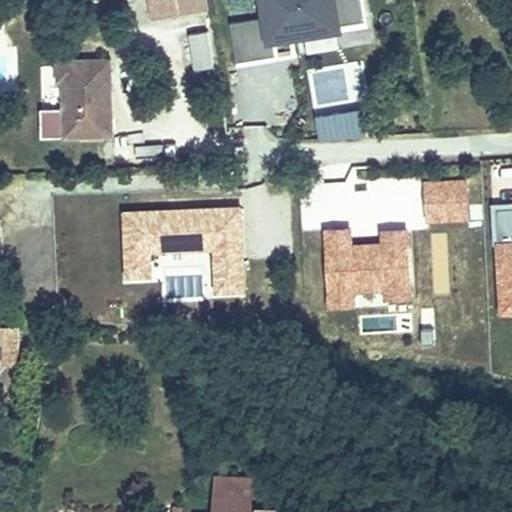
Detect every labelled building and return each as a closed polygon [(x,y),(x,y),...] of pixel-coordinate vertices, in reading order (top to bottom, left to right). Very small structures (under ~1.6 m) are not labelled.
[(148,0),(151,17),(178,12),(175,0),(148,0)] [(175,0),(178,12),(208,7),(206,0),(175,0)] [(229,22),(236,63),(274,57),(271,36),(364,20),(360,0),(266,0),(269,16),(229,22)] [(192,71),(212,69),(209,32),(189,34),(192,71)] [(107,59),(55,61),(56,81),(60,81),(62,109),(65,109),(66,137),(111,135),(108,86),(103,86),(102,72),(108,72),(107,59)] [(205,291),(243,290),(242,208),(123,209),(124,283),(164,282),(164,266),(205,266),(205,291)] [(8,362),(18,362),(20,362),(20,327),(0,327),(0,341),(8,342),(8,362)] [(282,511),(282,507),(259,506),(259,500),(220,498),(218,511),(282,511)]
